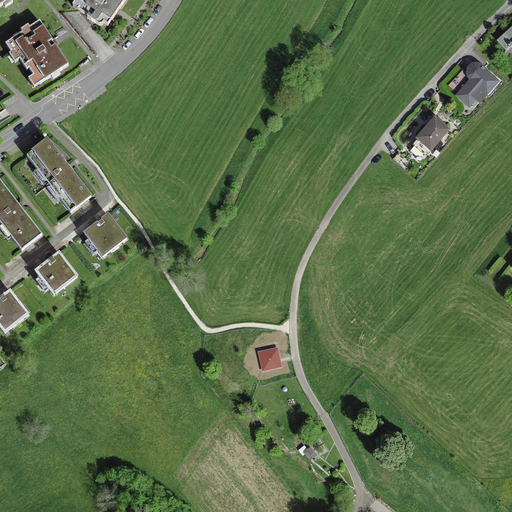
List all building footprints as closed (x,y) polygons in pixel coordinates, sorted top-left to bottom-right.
[(101,26),(102,24),(106,26),(124,0),(78,0),(82,2),(76,10),(79,12),(86,17),(86,18),(97,26),(101,26)] [(19,31),(21,33),(10,41),(16,50),(13,51),(19,60),(18,60),(26,71),(28,70),(32,76),(33,76),(39,85),(50,77),(52,80),(59,75),(57,72),(67,66),(38,22),(28,29),(27,26),(19,31)] [(511,26),(496,42),(505,52),(510,46),(511,48),(511,26)] [(66,32),(62,27),(55,32),(58,37),(66,32)] [(482,68),(480,70),(477,68),(475,67),(472,67),(470,69),(468,72),(468,75),(469,77),(472,80),(457,96),(468,106),(474,99),(478,103),(496,82),(483,71),(484,70),(482,68)] [(441,127),(432,118),(425,126),(427,128),(417,139),(429,150),(446,131),(444,129),(446,126),(443,124),(441,127)] [(46,141),(25,157),(36,170),(37,169),(47,183),(46,184),(49,187),(50,186),(60,200),(59,200),(69,213),(90,198),(46,141)] [(398,153),(392,160),(403,170),(408,163),(398,153)] [(20,251),(41,235),(0,182),(0,224),(1,224),(11,238),(10,238),(20,251)] [(83,234),(101,258),(125,240),(107,216),(83,234)] [(76,278),(58,254),(34,272),(52,296),(76,278)] [(27,316),(9,292),(0,298),(0,329),(4,334),(27,316)] [(262,371),(281,366),(277,350),(258,355),(262,371)] [(312,457),(307,451),(303,454),(308,460),(312,457)]
